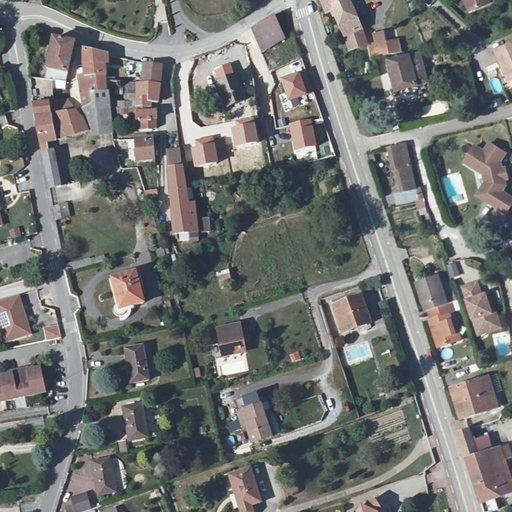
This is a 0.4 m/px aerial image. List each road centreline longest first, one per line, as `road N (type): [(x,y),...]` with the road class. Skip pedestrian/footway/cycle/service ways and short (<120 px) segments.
road 1 (residential): [(10,13),(76,387),(46,511)]
road 2 (secondary): [(469,511),(349,150)]
road 3 (residential): [(10,13),(45,17),(120,47),(186,52),(280,0)]
road 4 (residential): [(349,150),(511,112)]
road 5 (secondary): [(349,150),(305,0)]
